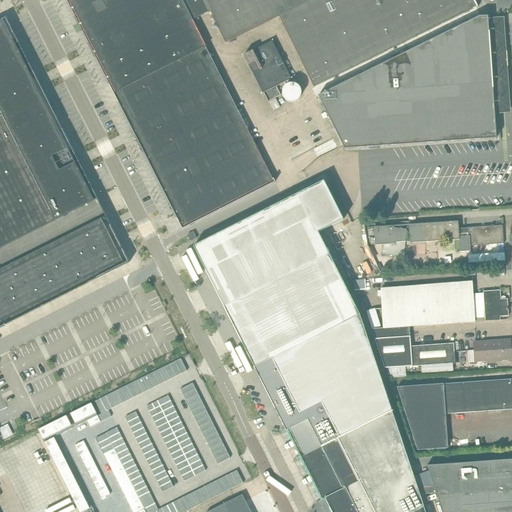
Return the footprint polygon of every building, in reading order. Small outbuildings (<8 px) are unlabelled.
[(194,23),(182,0),(68,0),(183,226),(273,181),(194,23)] [(182,0),(192,20),(209,12),(203,0),(182,0)] [(314,87),(477,7),(473,0),(204,0),(211,15),(225,43),(279,16),(314,87)] [(496,138),(488,16),(479,17),(318,96),(344,149),(496,138)] [(0,248),(81,207),(97,199),(97,201),(98,201),(74,153),(72,154),(70,154),(30,74),(33,72),(18,42),(17,42),(15,44),(8,31),(3,21),(0,22),(0,248)] [(291,79),(272,41),(243,56),(262,93),(263,93),(268,102),(281,95),(276,86),(291,79)] [(324,181),(193,246),(286,431),(308,420),(321,447),(343,489),(325,498),(331,511),(425,511),(420,495),(417,487),(360,315),(322,231),(343,220),(324,181)] [(0,327),(89,283),(88,281),(89,281),(113,268),(114,269),(114,270),(129,262),(105,213),(104,214),(105,216),(0,269),(0,327)] [(458,221),(421,224),(374,227),(376,246),(382,245),(381,254),(404,256),(405,244),(459,240),(460,253),(471,252),(470,246),(504,244),(502,225),(459,228),(458,221)] [(187,235),(190,241),(196,238),(193,232),(187,235)] [(365,280),(353,281),(354,291),(366,290),(365,280)] [(473,301),(473,294),(472,281),(380,288),(382,309),(473,301)] [(483,293),(473,294),(473,301),(474,316),(485,315),(485,321),(500,320),(500,314),(508,314),(508,316),(507,299),(501,299),(500,290),(483,291),(483,293)] [(473,301),(382,309),(383,327),(371,328),(376,339),(410,336),(409,326),(475,322),(474,316),(473,301)] [(410,336),(376,339),(387,368),(421,366),(422,373),(452,371),(452,363),(455,363),(453,343),(411,346),(410,336)] [(475,362),(502,360),(511,359),(510,339),(473,342),(475,362)] [(175,361),(181,373),(187,371),(180,358),(175,361)] [(170,364),(176,376),(181,373),(175,361),(170,364)] [(164,366),(171,379),(176,376),(170,364),(164,366)] [(159,369),(165,382),(171,379),(164,366),(159,369)] [(154,372),(160,384),(165,382),(159,369),(154,372)] [(148,374),(154,387),(160,384),(154,372),(148,374)] [(143,377),(149,390),(154,387),(148,374),(143,377)] [(137,380),(144,392),(149,390),(143,377),(137,380)] [(511,378),(397,387),(417,450),(448,448),(445,414),(511,409),(511,378)] [(132,383),(138,395),(144,392),(137,380),(132,383)] [(127,385),(133,398),(138,395),(132,383),(127,385)] [(193,383),(180,389),(183,395),(195,388),(193,383)] [(121,388),(128,400),(133,398),(127,385),(121,388)] [(116,391),(122,403),(128,400),(121,388),(116,391)] [(195,388),(183,395),(185,400),(198,394),(195,388)] [(116,391),(111,393),(117,406),(122,403),(116,391)] [(108,410),(117,406),(111,393),(100,399),(106,411),(108,410)] [(198,394),(185,400),(188,405),(201,399),(198,394)] [(168,395),(163,398),(165,403),(171,401),(168,395)] [(163,398),(157,401),(160,406),(165,403),(163,398)] [(111,416),(108,410),(106,411),(100,399),(95,401),(101,414),(98,416),(101,422),(111,416)] [(201,399),(188,405),(191,411),(203,404),(201,399)] [(157,401),(152,403),(155,409),(160,406),(157,401)] [(165,403),(160,406),(163,411),(173,406),(171,401),(165,403)] [(91,403),(86,406),(92,418),(87,421),(90,427),(101,422),(98,416),(91,403)] [(152,403),(147,406),(149,411),(155,409),(152,403)] [(203,404),(191,411),(193,416),(206,410),(203,404)] [(86,406),(75,411),(81,423),(87,421),(92,418),(86,406)] [(155,409),(149,411),(152,417),(163,411),(160,406),(155,409)] [(173,406),(163,411),(165,417),(176,411),(173,406)] [(206,410),(193,416),(196,421),(209,415),(206,410)] [(75,411),(69,414),(75,427),(81,423),(75,411)] [(163,411),(152,417),(155,422),(165,417),(163,411)] [(176,411),(165,417),(168,422),(179,417),(176,411)] [(136,412),(125,417),(128,422),(138,417),(136,412)] [(69,414),(63,417),(69,430),(75,427),(69,414)] [(209,415),(196,421),(199,427),(211,421),(209,415)] [(63,417),(56,420),(63,433),(69,430),(63,417)] [(138,417),(128,422),(130,428),(141,422),(138,417)] [(165,417),(155,422),(157,427),(168,422),(165,417)] [(179,417),(168,422),(171,427),(181,422),(179,417)] [(56,420),(44,426),(50,439),(56,436),(63,433),(56,420)] [(211,421),(199,427),(202,432),(214,426),(211,421)] [(141,422),(130,428),(133,433),(144,428),(141,422)] [(168,422),(157,427),(160,433),(171,427),(168,422)] [(181,422),(171,427),(173,433),(184,427),(181,422)] [(0,427),(0,430),(4,439),(14,434),(9,423),(0,427)] [(44,426),(37,430),(47,448),(60,442),(56,436),(50,439),(44,426)] [(214,426),(202,432),(204,438),(217,431),(214,426)] [(171,427),(160,433),(163,438),(173,433),(171,427)] [(184,427),(173,433),(176,438),(187,433),(184,427)] [(117,428),(106,433),(109,438),(120,433),(117,428)] [(144,428),(133,433),(136,438),(146,433),(144,428)] [(217,431),(204,438),(207,443),(219,437),(217,431)] [(106,433),(96,439),(98,444),(109,438),(106,433)] [(120,433),(109,438),(112,444),(122,438),(120,433)] [(146,433),(136,438),(138,444),(149,438),(146,433)] [(173,433),(163,438),(165,444),(176,438),(173,433)] [(187,433),(176,438),(179,444),(189,438),(187,433)] [(219,437),(207,443),(210,448),(222,442),(219,437)] [(109,438),(98,444),(101,449),(112,444),(109,438)] [(122,438),(112,444),(114,449),(125,444),(122,438)] [(149,438),(138,444),(141,449),(152,444),(149,438)] [(176,438),(165,444),(168,449),(179,444),(176,438)] [(189,438),(179,444),(181,449),(192,444),(189,438)] [(82,439),(73,443),(76,448),(85,444),(82,439)] [(60,442),(47,448),(50,455),(63,448),(60,442)] [(222,442),(210,448),(212,454),(225,447),(222,442)] [(85,444),(76,448),(79,454),(88,449),(85,444)] [(112,444),(101,449),(104,455),(114,449),(112,444)] [(125,444),(114,449),(117,455),(128,449),(125,444)] [(152,444),(141,449),(144,454),(155,449),(152,444)] [(179,444),(168,449),(171,454),(181,449),(179,444)] [(192,444),(181,449),(184,454),(195,449),(192,444)] [(225,447),(212,454),(215,459),(228,453),(225,447)] [(63,448),(50,455),(53,460),(65,454),(63,448)] [(88,449),(79,454),(81,459),(90,455),(88,449)] [(114,449),(104,455),(107,460),(117,455),(114,449)] [(128,449),(117,455),(120,460),(131,455),(128,449)] [(155,449),(144,454),(147,460),(157,454),(155,449)] [(181,449),(171,454),(173,460),(184,454),(181,449)] [(195,449),(184,454),(187,460),(198,454),(195,449)] [(228,453),(215,459),(218,464),(230,458),(228,453)] [(65,454),(53,460),(55,465),(68,459),(65,454)] [(157,454),(147,460),(149,465),(160,460),(157,454)] [(184,454),(173,460),(176,465),(187,460),(184,454)] [(198,454),(187,460),(189,465),(200,460),(198,454)] [(90,455),(81,459),(84,464),(93,460),(90,455)] [(117,455),(107,460),(109,465),(120,460),(117,455)] [(131,455),(120,460),(123,465),(133,460),(131,455)] [(68,459),(55,465),(58,471),(71,464),(68,459)] [(417,487),(420,495),(436,493),(442,511),(511,511),(511,459),(427,465),(434,486),(417,487)] [(93,460),(84,464),(87,470),(96,465),(93,460)] [(120,460),(109,465),(112,471),(123,465),(120,460)] [(133,460),(123,465),(125,471),(136,465),(133,460)] [(160,460),(149,465),(152,471),(163,465),(160,460)] [(187,460),(176,465),(179,470),(189,465),(187,460)] [(200,460),(189,465),(192,470),(203,465),(200,460)] [(71,464),(58,471),(61,476),(73,470),(71,464)] [(123,465),(112,471),(115,476),(125,471),(123,465)] [(136,465),(125,471),(128,476),(139,471),(136,465)] [(163,465),(152,471),(155,476),(165,471),(163,465)] [(189,465),(179,470),(181,476),(192,470),(189,465)] [(203,465),(192,470),(195,476),(206,470),(203,465)] [(73,470),(61,476),(64,481),(76,475),(73,470)] [(192,470),(181,476),(184,481),(195,476),(192,470)] [(237,470),(231,473),(238,485),(243,483),(237,470)] [(125,471),(115,476),(117,481),(128,476),(125,471)] [(139,471),(128,476),(131,481),(141,476),(139,471)] [(165,471),(155,476),(157,481),(168,476),(165,471)] [(231,473),(226,476),(232,488),(238,485),(231,473)] [(76,475),(64,481),(66,487),(79,481),(76,475)] [(128,476),(117,481),(120,487),(131,481),(128,476)] [(141,476),(131,481),(133,487),(144,481),(141,476)] [(168,476),(157,481),(160,487),(171,481),(168,476)] [(226,476),(221,478),(227,491),(232,488),(226,476)] [(221,478),(215,481),(222,494),(227,491),(221,478)] [(131,481),(120,487),(123,492),(133,487),(131,481)] [(144,481),(133,487),(136,492),(147,487),(144,481)] [(171,481),(160,487),(163,492),(173,487),(171,481)] [(215,481),(210,484),(216,496),(222,494),(215,481)] [(210,484),(205,486),(211,499),(216,496),(210,484)] [(205,486),(199,489),(205,502),(211,499),(205,486)] [(82,487),(69,493),(72,498),(85,492),(82,487)] [(107,487),(98,491),(100,497),(109,492),(107,487)] [(133,487),(123,492),(125,497),(136,492),(133,487)] [(147,487),(136,492),(139,497),(149,492),(147,487)] [(199,489),(194,492),(200,504),(205,502),(199,489)] [(85,492),(72,498),(75,504),(87,497),(85,492)] [(109,492),(100,497),(103,502),(112,497),(109,492)] [(136,492),(125,497),(128,503),(139,497),(136,492)] [(149,492),(139,497),(141,503),(152,497),(149,492)] [(194,492),(188,495),(195,507),(200,504),(194,492)] [(188,495),(183,497),(189,510),(195,507),(188,495)] [(251,511),(242,495),(233,499),(207,511),(251,511)] [(87,497),(75,504),(77,509),(90,503),(87,497)] [(112,497),(103,502),(106,507),(115,503),(112,497)] [(139,497),(128,503),(131,508),(141,503),(139,497)] [(152,497),(141,503),(145,509),(155,504),(152,497)] [(183,497),(178,500),(183,511),(184,511),(189,510),(183,497)] [(183,511),(178,500),(172,503),(177,511),(183,511)] [(90,503),(77,509),(78,511),(85,511),(93,508),(90,503)] [(115,503),(106,507),(108,511),(109,511),(117,508),(115,503)] [(141,503),(131,508),(132,511),(138,511),(145,509),(141,503)] [(177,511),(172,503),(167,505),(170,511),(177,511)]
